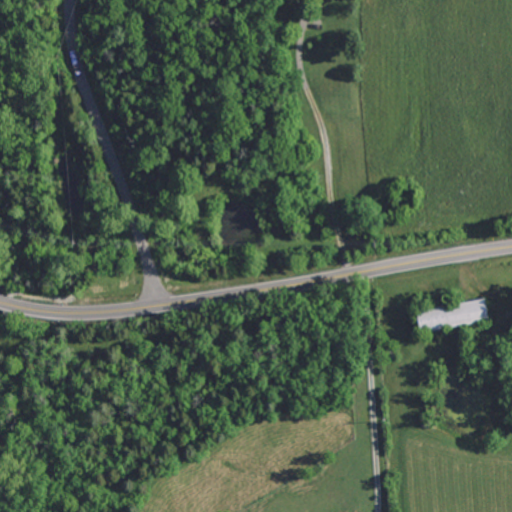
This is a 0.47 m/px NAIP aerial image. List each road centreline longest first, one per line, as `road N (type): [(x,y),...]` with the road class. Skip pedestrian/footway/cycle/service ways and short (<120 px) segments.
road 1 (secondary): [(511,246),(162,304),(52,310),(0,299)]
road 2 (residential): [(162,304),(86,86),(71,0)]
